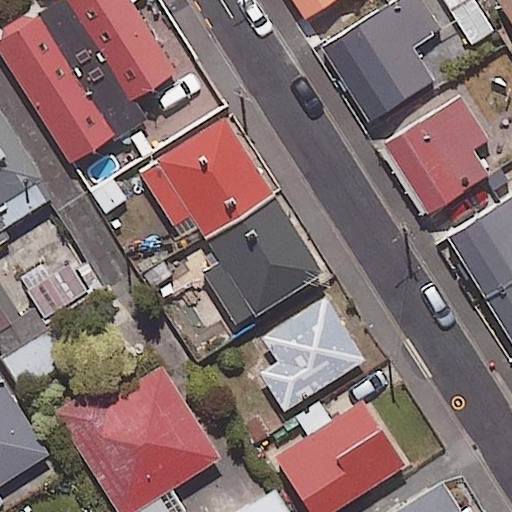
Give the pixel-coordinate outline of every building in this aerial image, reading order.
[(171,67),(129,0),(51,0),(0,32),(0,47),(69,158),(142,112),(130,93),(171,67)] [(294,0),(303,14),(324,0),(294,0)] [(439,27),(423,0),(386,0),(320,41),(367,117),(432,77),(412,43),(439,27)] [(492,26),(474,0),(443,0),(469,41),(492,26)] [(511,0),(495,0),(511,26),(511,0)] [(511,110),(482,129),(459,90),(382,137),(424,208),(511,155),(511,110)] [(269,189),(222,109),(134,161),(182,241),(269,189)] [(0,223),(50,191),(0,114),(0,223)] [(479,291),(511,271),(511,189),(443,231),(479,291)] [(319,268),(275,195),(206,237),(224,266),(204,278),(231,322),(319,268)] [(85,287),(62,251),(19,277),(43,314),(85,287)] [(511,271),(479,291),(511,347),(511,271)] [(361,356),(323,294),(259,333),(274,357),(257,367),(281,405),(361,356)] [(65,359),(47,330),(3,356),(20,386),(65,359)] [(218,452),(155,358),(95,397),(87,384),(53,407),(122,511),(172,511),(182,506),(168,485),(218,452)] [(46,449),(0,377),(0,507),(2,510),(61,472),(46,449)] [(323,511),(403,461),(360,396),(327,417),(317,401),(299,413),(309,429),(272,452),(311,511),(323,511)] [(470,511),(467,507),(459,511),(438,477),(380,511),(470,511)] [(289,511),(274,487),(232,511),(289,511)]
